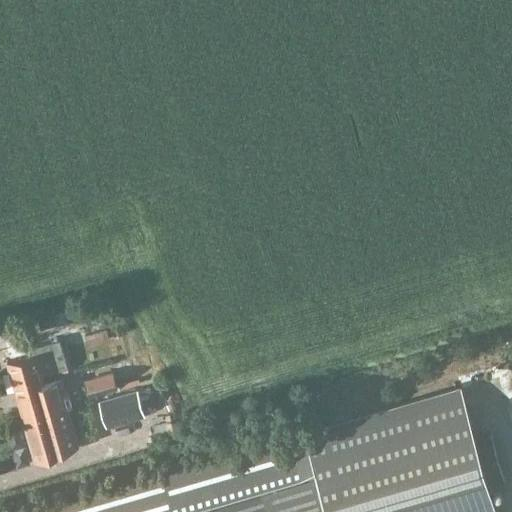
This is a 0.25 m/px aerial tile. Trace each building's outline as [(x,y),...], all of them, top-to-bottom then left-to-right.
[(44,380),(41,372),(66,365),(58,336),(29,345),(32,352),(5,360),(14,388),(44,380)] [(111,370),(83,378),(87,393),(115,385),(111,370)] [(14,388),(22,417),(52,408),(47,391),(72,384),(68,374),(44,380),(14,388)] [(136,388),(97,399),(105,424),(143,413),(136,388)] [(462,391),(303,436),(324,511),(328,511),(329,511),(495,511),(488,486),(505,481),(492,436),(476,441),(462,391)] [(52,408),(22,417),(34,459),(47,455),(48,458),(60,454),(59,451),(63,450),(63,448),(76,444),(65,404),(52,408)] [(324,511),(303,436),(28,511),(324,511)]
